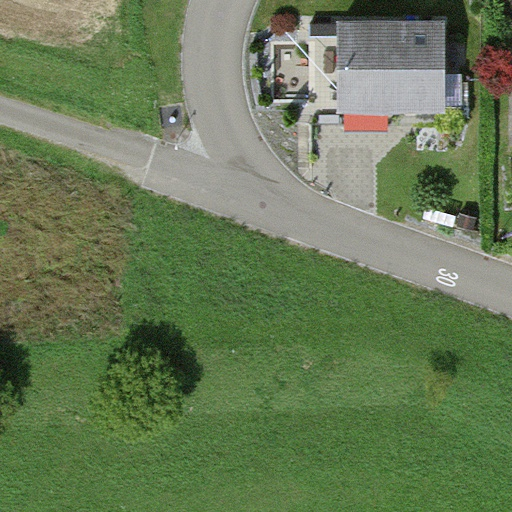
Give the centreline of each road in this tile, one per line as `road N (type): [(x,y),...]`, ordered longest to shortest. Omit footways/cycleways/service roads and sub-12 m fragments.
road 1 (residential): [(244,0),(223,37),(233,121),(267,203),(511,291)]
road 2 (track): [(267,203),(0,112)]
